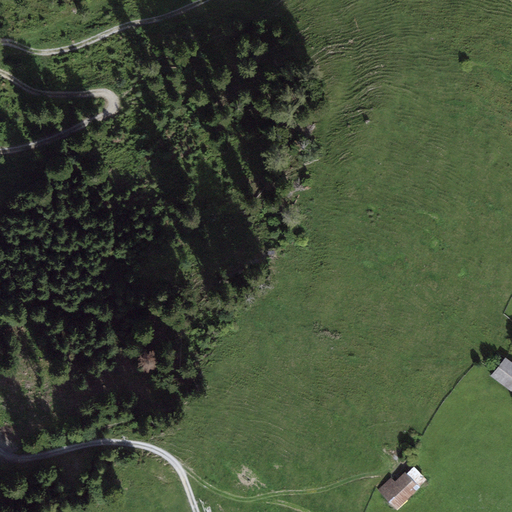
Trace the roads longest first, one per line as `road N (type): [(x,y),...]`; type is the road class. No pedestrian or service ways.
road 1 (track): [(0,151),(106,116),(114,100),(101,92),(33,90),(0,70)]
road 2 (track): [(196,511),(167,451),(133,440),(16,459),(0,451)]
road 3 (track): [(0,41),(52,51),(203,0)]
